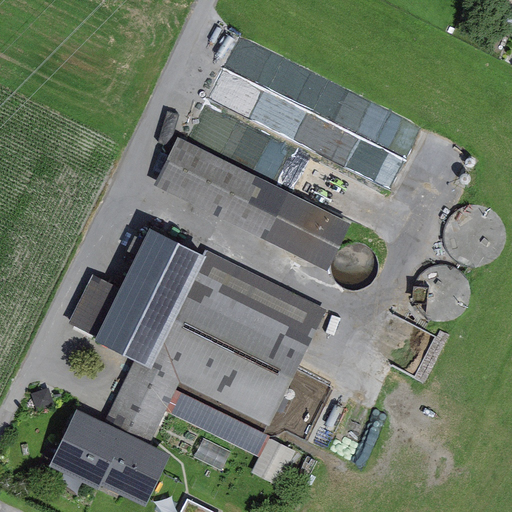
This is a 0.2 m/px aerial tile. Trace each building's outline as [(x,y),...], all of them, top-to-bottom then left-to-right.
[(359,222),(192,140),(170,184),(337,266),(359,222)] [(451,227),(450,239),(453,250),(461,260),(471,266),(483,267),(495,264),(505,256),(511,246),(511,236),(511,232),(509,221),(501,212),(490,206),(478,205),(466,208),(457,216),(451,227)] [(159,441),(186,383),(277,426),(334,306),(168,228),(136,288),(114,337),(150,353),(118,422),(86,407),(62,459),(154,502),(178,450),(159,441)] [(421,295),(424,305),(431,314),(441,319),(452,320),(463,317),(472,310),(477,299),(477,287),(472,276),(464,267),(452,264),(442,264),(433,269),(425,276),(421,285),(421,295)] [(103,273),(80,321),(114,337),(136,288),(103,273)] [(277,435),(259,471),(285,484),(304,449),(277,435)] [(220,511),(196,500),(190,511),(220,511)]
